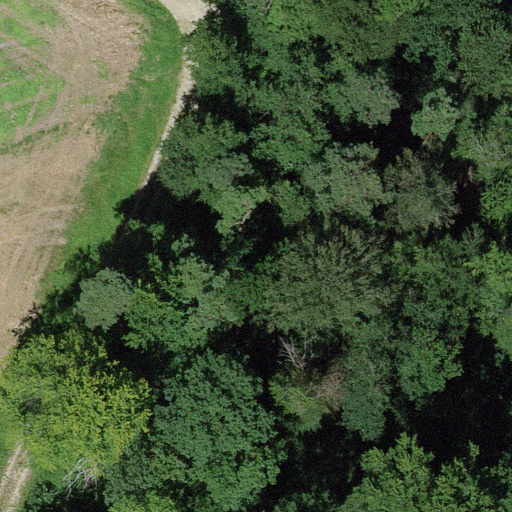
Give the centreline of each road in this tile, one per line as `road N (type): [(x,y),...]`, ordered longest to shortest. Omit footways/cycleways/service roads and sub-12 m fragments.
road 1 (track): [(226,14),(166,165),(0,509)]
road 2 (track): [(511,224),(426,101),(349,43),(194,0)]
